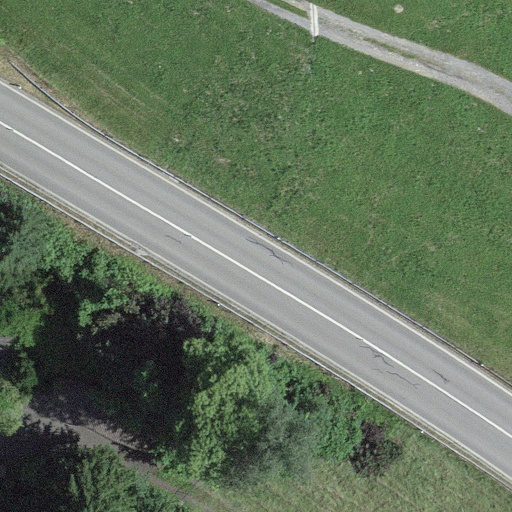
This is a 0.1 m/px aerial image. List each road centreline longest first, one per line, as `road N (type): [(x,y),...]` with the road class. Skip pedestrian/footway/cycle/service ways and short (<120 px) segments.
road 1 (trunk): [(0,121),(511,442)]
road 2 (track): [(511,110),(425,59),(292,0)]
